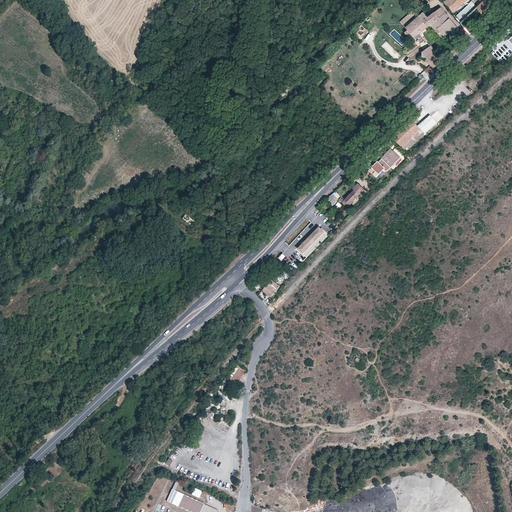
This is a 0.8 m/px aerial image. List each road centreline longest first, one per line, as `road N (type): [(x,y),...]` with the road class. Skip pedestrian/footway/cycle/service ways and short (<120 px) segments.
road 1 (primary): [(511,8),(235,271)]
road 2 (primary): [(235,271),(0,493)]
road 3 (unclassified): [(242,511),(244,415),(252,366),(269,330),(235,271)]
